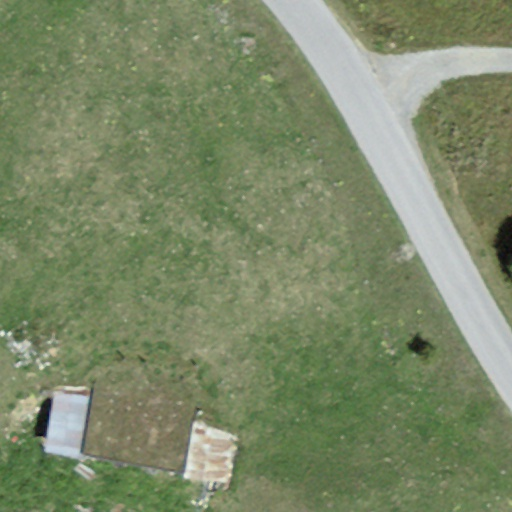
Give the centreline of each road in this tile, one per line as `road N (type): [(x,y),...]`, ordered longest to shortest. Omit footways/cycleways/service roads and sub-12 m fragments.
road 1 (unclassified): [(283,0),(344,84),(511,378)]
road 2 (track): [(344,84),(511,59)]
